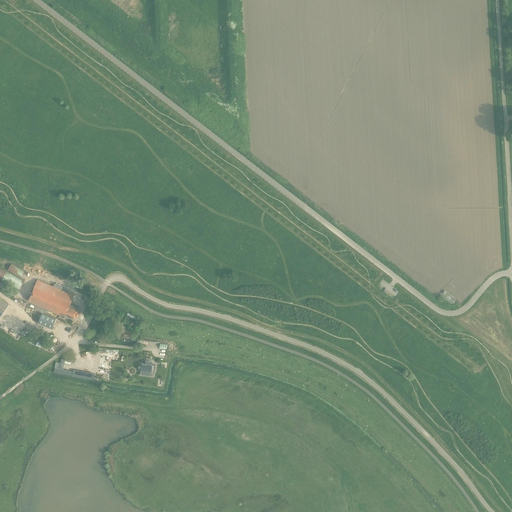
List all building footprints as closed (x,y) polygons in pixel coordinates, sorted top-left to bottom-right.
[(7,271),(20,278),(24,272),(11,264),(7,271)] [(0,280),(18,291),(24,281),(0,267),(0,280)] [(77,317),(79,313),(78,312),(79,310),(69,306),(74,296),(37,280),(28,301),(65,317),(65,315),(75,319),(76,316),(77,317)] [(0,299),(0,316),(8,305),(0,299)] [(56,319),(42,313),(37,324),(51,330),(56,319)] [(120,330),(119,333),(118,338),(131,340),(131,338),(132,331),(120,330)] [(34,336),(32,342),(41,346),(43,340),(34,336)] [(152,365),(152,362),(148,361),(148,365),(142,364),(141,370),(151,371),(152,365)]
